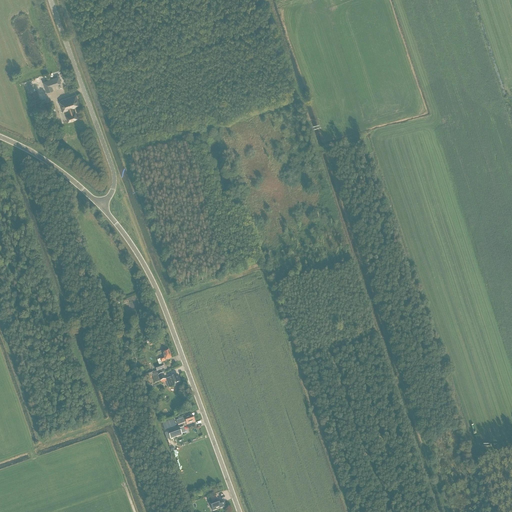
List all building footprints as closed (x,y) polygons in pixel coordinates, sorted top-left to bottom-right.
[(43,82),(46,92),(53,90),(52,86),(60,83),(60,82),(61,82),(59,76),(43,82)] [(70,112),(65,114),(68,121),(78,118),(75,111),(74,111),(73,108),(80,106),(76,95),(59,101),(62,112),(69,109),(70,112)] [(139,297),(128,299),(131,310),(141,308),(139,297)] [(161,362),(161,363),(165,361),(165,360),(171,358),(168,350),(162,353),(164,358),(159,360),(160,362),(161,362)] [(145,378),(148,377),(148,378),(153,376),(153,375),(164,372),(163,369),(157,372),(154,373),(154,372),(144,376),(145,378)] [(153,376),(155,383),(165,380),(163,374),(160,375),(159,374),(153,376)] [(175,386),(174,384),(180,382),(177,375),(166,379),(169,388),(175,386)] [(187,425),(195,422),(192,416),(177,422),(178,425),(185,422),(187,425)] [(165,431),(176,427),(173,420),(162,424),(165,431)] [(168,432),(171,440),(182,435),(179,428),(168,432)] [(212,511),(226,507),(224,501),(219,503),(218,499),(217,499),(212,502),(209,502),(212,511)]
